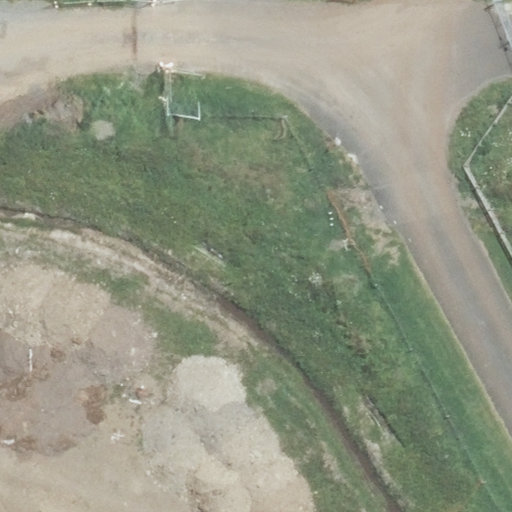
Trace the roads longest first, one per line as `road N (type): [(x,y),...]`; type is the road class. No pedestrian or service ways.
road 1 (unclassified): [(227,0),(280,9),(339,38),(391,97),(511,340)]
road 2 (unclassified): [(0,2),(158,0)]
